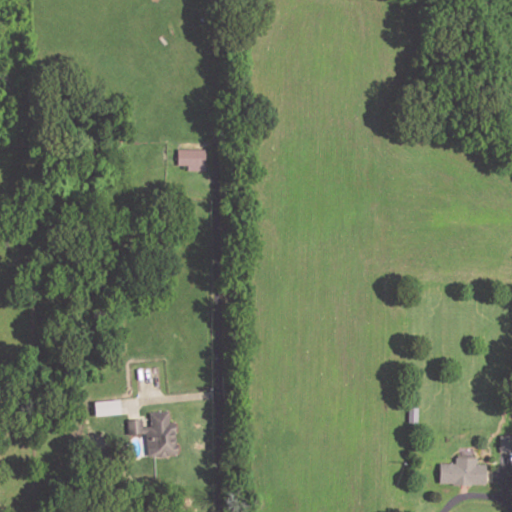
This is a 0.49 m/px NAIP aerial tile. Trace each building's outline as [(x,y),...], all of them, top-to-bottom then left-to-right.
[(175,150),(203,151),(203,167),(175,166),(175,150)] [(91,403),(117,400),(118,413),(92,415),(91,403)] [(148,427),(147,414),(166,412),(167,423),(172,423),(174,454),(145,456),(142,428),(148,427)] [(497,451),(511,452),(511,437),(498,436),(497,451)] [(452,464),(452,458),(473,459),(473,465),(482,465),(482,484),(436,483),(436,464),(452,464)]
